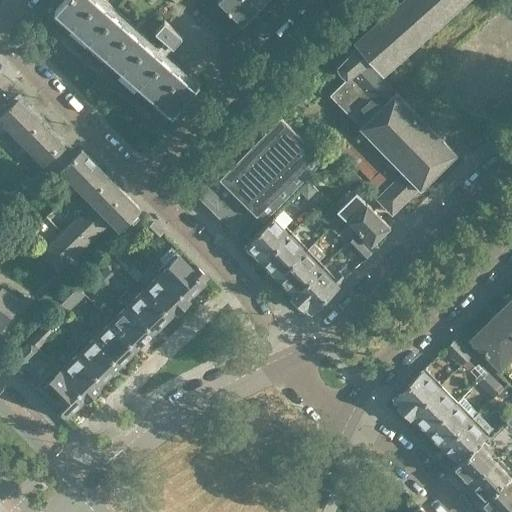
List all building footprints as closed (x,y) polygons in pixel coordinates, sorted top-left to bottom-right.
[(147,37),(104,0),(62,0),(54,9),(171,112),(198,83),(165,53),(182,35),(164,20),(147,37)] [(248,0),(217,0),(217,1),(241,25),(257,9),(248,0)] [(248,0),(257,9),(265,0),(248,0)] [(347,74),(348,75),(328,95),(359,127),(358,128),(402,173),(376,199),(390,213),(416,188),(419,191),(455,155),(395,93),(394,94),(374,74),(458,0),(399,0),(354,40),(356,42),(334,64),(337,69),(338,71),(345,76),(347,74)] [(21,96),(0,115),(0,116),(56,173),(59,169),(74,156),(73,155),(76,152),(21,96)] [(394,180),(317,103),(304,116),(381,193),(394,180)] [(216,161),(188,188),(234,233),(238,229),(245,237),(261,220),(263,222),(293,191),(324,160),(317,153),(298,134),(280,116),(266,129),(253,143),(244,133),(216,161)] [(74,156),(59,169),(92,202),(110,221),(118,229),(140,208),(80,148),(76,152),(73,155),(74,156)] [(346,166),(338,174),(347,183),(349,182),(353,186),(359,180),(346,166)] [(316,186),(308,194),(318,204),(326,197),(316,186)] [(92,202),(75,219),(92,237),(110,221),(92,202)] [(366,203),(347,221),(367,241),(366,242),(369,246),(388,228),(368,208),(370,206),(366,203)] [(320,219),(327,227),(338,217),(331,209),(320,219)] [(248,239),(245,242),(246,244),(247,248),(251,253),(255,253),(261,259),(289,232),(273,216),(249,240),(248,239)] [(75,219),(57,236),(75,254),(92,237),(75,219)] [(153,221),(150,224),(144,229),(155,239),(159,235),(158,234),(162,231),(153,221)] [(343,244),(345,242),(354,234),(346,226),(336,236),(343,244)] [(289,232),(261,259),(263,261),(263,265),(268,270),(271,270),(277,276),(305,249),(289,232)] [(347,248),(360,261),(368,253),(352,237),(355,234),(354,234),(345,242),(346,243),(345,244),(348,247),(347,248)] [(75,254),(57,236),(41,252),(58,271),(75,254)] [(164,265),(159,270),(187,300),(188,299),(186,296),(206,277),(194,265),(190,269),(171,247),(158,257),(164,265)] [(305,249),(277,276),(279,278),(279,282),(284,286),(288,286),(293,292),(321,266),(329,259),(317,247),(310,254),(305,249)] [(105,265),(97,274),(101,278),(105,283),(114,274),(105,265)] [(134,266),(127,272),(135,280),(141,273),(134,266)] [(321,266),(293,292),(294,293),(291,296),(307,312),(338,283),(331,276),(321,266)] [(159,270),(142,287),(168,314),(174,308),(176,310),(187,300),(159,270)] [(97,274),(85,285),(89,289),(101,278),(97,274)] [(0,326),(2,327),(21,301),(1,286),(0,287),(0,326)] [(85,295),(78,287),(61,303),(68,311),(85,295)] [(124,289),(118,295),(125,303),(151,330),(158,324),(162,323),(167,319),(167,315),(168,314),(142,287),(132,296),(124,289)] [(511,297),(493,316),(511,335),(511,297)] [(125,303),(108,319),(135,346),(142,339),(146,339),(151,335),(151,330),(125,303)] [(55,314),(46,323),(52,328),(61,320),(55,314)] [(511,335),(493,316),(473,336),(470,339),(474,343),(473,344),(498,370),(511,356),(511,335)] [(108,319),(92,335),(118,362),(119,361),(123,361),(128,356),(128,353),(135,346),(108,319)] [(46,323),(31,340),(38,347),(54,331),(52,328),(46,323)] [(84,343),(74,352),(100,379),(103,377),(107,378),(112,373),(111,369),(118,362),(92,335),(88,332),(81,339),(84,343)] [(455,338),(445,347),(461,364),(471,355),(472,354),(455,338)] [(12,357),(10,359),(9,360),(19,370),(22,367),(41,350),(38,347),(31,340),(13,357),(12,357)] [(74,352),(58,369),(86,398),(98,387),(96,384),(100,379),(74,352)] [(469,357),(460,367),(467,373),(477,362),(470,356),(469,357)] [(392,398),(392,399),(409,416),(412,413),(412,414),(440,385),(428,374),(429,372),(424,367),(392,398)] [(58,369),(37,389),(63,416),(83,396),(86,398),(58,369)] [(489,371),(481,380),(496,394),(504,385),(489,371)] [(511,389),(507,384),(497,393),(501,398),(511,393),(511,389)] [(440,385),(412,414),(418,420),(417,424),(422,429),(426,428),(428,430),(456,402),(440,385)] [(456,402),(428,430),(426,434),(432,440),(436,439),(443,446),(471,418),(474,415),(459,399),(456,402)] [(511,409),(487,434),(483,438),(497,453),(511,468),(511,409)] [(471,418),(443,446),(442,450),(447,456),(451,454),(458,462),(459,462),(483,438),(487,434),(471,418)] [(459,462),(458,462),(453,466),(468,481),(497,453),(483,438),(459,462)] [(470,483),(467,486),(476,495),(479,498),(484,494),(511,468),(497,453),(468,481),(470,483)] [(511,468),(484,494),(486,496),(481,501),(491,511),(501,511),(511,502),(511,468)] [(511,511),(511,502),(501,511),(511,511)]
